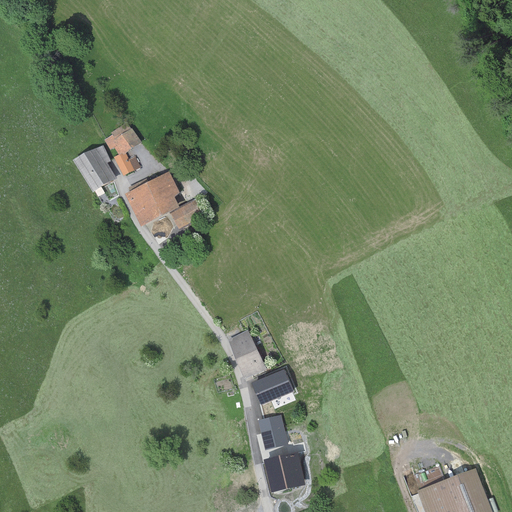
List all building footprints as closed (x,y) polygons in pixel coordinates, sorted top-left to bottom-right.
[(111,134),(104,139),(110,150),(114,147),(118,154),(121,152),(123,154),(141,142),(127,122),(110,133),(111,134)] [(109,161),(100,146),(75,161),(92,191),(116,178),(107,162),(109,161)] [(119,168),(123,176),(141,168),(136,157),(129,159),(126,154),(114,159),(119,168)] [(168,172),(125,194),(140,226),(178,207),(173,197),(179,192),(168,172)] [(195,199),(169,214),(179,229),(204,215),(195,199)] [(229,339),(234,359),(256,349),(248,330),(229,339)] [(265,369),(256,349),(234,359),(243,379),(265,369)] [(284,369),(252,383),(261,405),(293,392),(284,369)] [(281,415),(258,421),(265,451),(289,445),(281,415)] [(298,452),(263,460),(271,493),(305,486),(298,452)] [(454,467),(455,466),(456,466),(457,465),(458,464),(458,462),(458,461),(457,460),(456,459),(454,458),(453,458),(451,459),(450,460),(450,461),(450,462),(450,464),(450,465),(451,466),(452,466),(454,467)] [(420,484),(440,476),(436,465),(416,474),(420,484)] [(458,475),(459,475),(460,474),(461,473),(462,472),(462,471),(461,469),(461,468),(459,467),(458,467),(457,467),(455,467),(454,468),(454,469),(453,471),(454,472),(454,473),(455,474),(456,475),(458,475)] [(491,511),(476,470),(418,491),(425,511),(491,511)]
